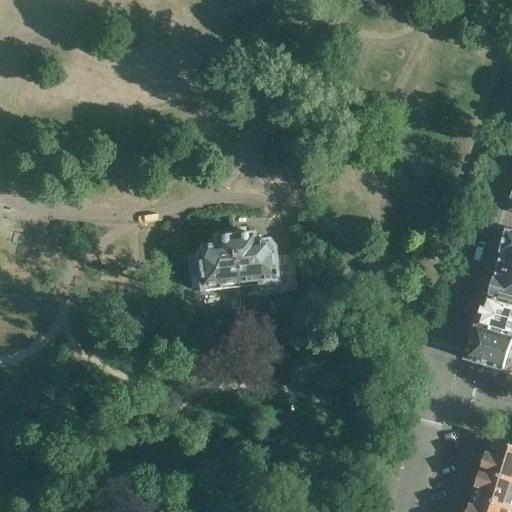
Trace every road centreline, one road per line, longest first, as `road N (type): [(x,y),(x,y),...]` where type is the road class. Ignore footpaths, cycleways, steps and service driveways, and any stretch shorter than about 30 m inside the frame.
road 1 (residential): [(438,391),(511,145)]
road 2 (residential): [(404,511),(438,391)]
